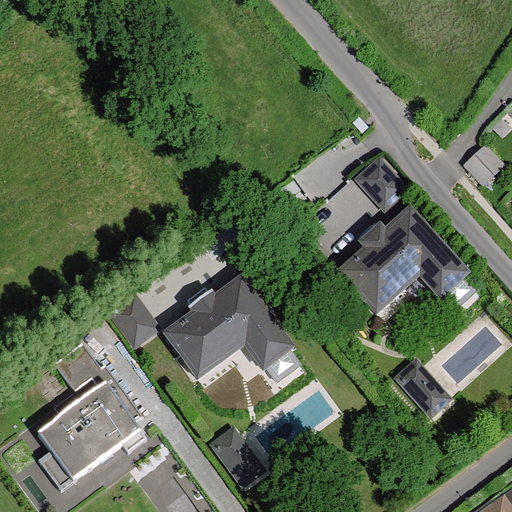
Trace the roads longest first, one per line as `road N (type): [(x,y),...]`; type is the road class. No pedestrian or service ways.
road 1 (unclassified): [(432,187),(408,161),(369,87),(289,0)]
road 2 (unknown): [(387,121),(320,186),(213,267)]
road 3 (residential): [(511,277),(432,187)]
